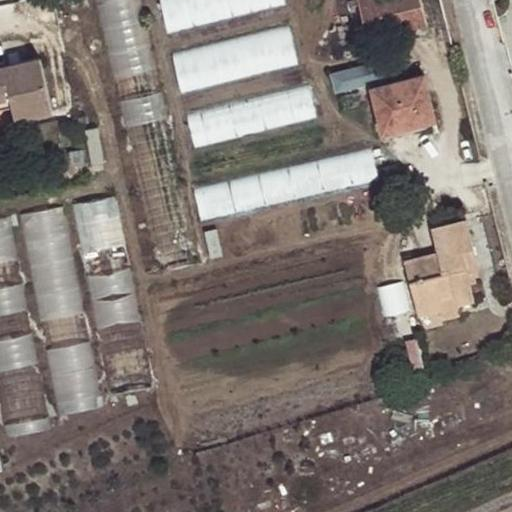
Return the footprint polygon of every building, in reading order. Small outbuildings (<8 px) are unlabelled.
[(104,0),(110,72),(151,69),(146,0),(104,0)] [(164,0),(172,31),(291,1),(290,0),(164,0)] [(428,26),(421,0),(358,0),(369,40),(428,26)] [(176,51),(186,90),(304,61),(294,22),(176,51)] [(0,99),(11,97),(13,107),(17,118),(52,111),(40,59),(0,67),(0,99)] [(385,81),(381,60),(334,68),(338,89),(385,81)] [(424,76),(372,89),(384,133),(435,120),(424,76)] [(189,112),(197,144),(320,115),(313,82),(189,112)] [(129,146),(172,142),(167,92),(124,96),(129,146)] [(0,99),(0,109),(13,107),(11,97),(0,99)] [(203,215),(384,182),(377,149),(197,182),(203,215)] [(73,203),(85,254),(129,244),(117,193),(73,203)] [(22,212),(60,413),(103,404),(64,204),(22,212)] [(0,367),(37,361),(10,214),(0,216),(0,367)] [(467,222),(432,229),(438,252),(406,260),(419,315),(440,310),(443,318),(460,315),(458,305),(474,301),(470,283),(477,282),(475,274),(480,272),(467,222)] [(99,324),(140,316),(131,267),(90,276),(99,324)] [(389,314),(407,307),(397,280),(379,287),(389,314)] [(0,393),(7,434),(51,427),(45,386),(0,393)]
